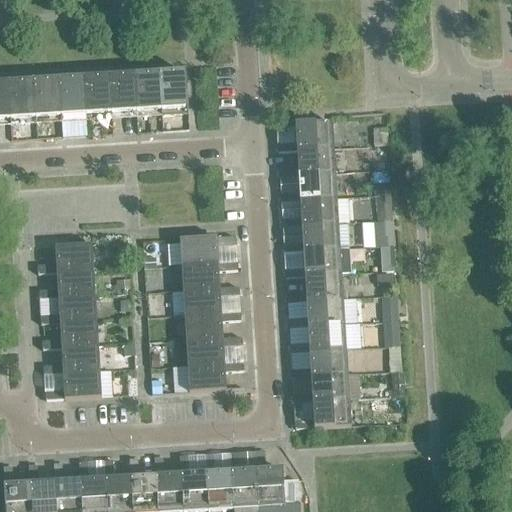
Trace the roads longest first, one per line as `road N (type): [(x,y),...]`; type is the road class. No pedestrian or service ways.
road 1 (residential): [(20,416),(27,445),(268,427),(250,141)]
road 2 (residential): [(250,141),(0,160)]
road 3 (residential): [(17,238),(31,393),(20,416)]
road 4 (unclassified): [(475,82),(387,80),(382,0)]
road 5 (residential): [(250,141),(243,0)]
